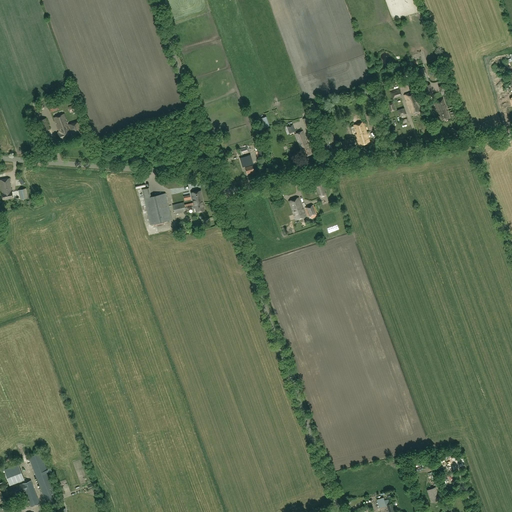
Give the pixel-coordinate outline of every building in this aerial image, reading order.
[(424,68),(416,71),(418,78),(426,76),(424,68)] [(421,87),(424,97),(433,94),(430,84),(421,87)] [(401,97),(399,89),(390,92),(393,100),(401,97)] [(413,92),(404,95),(411,114),(420,111),(413,92)] [(446,110),(443,99),(439,100),(439,101),(437,102),(437,101),(433,102),(439,121),(449,118),(447,110),(446,110)] [(21,112),(23,118),(23,117),(25,123),(25,124),(26,128),(33,125),(27,106),(23,108),(20,109),(21,112)] [(64,114),(59,116),(54,118),(59,132),(57,132),(60,139),(71,135),(68,126),(64,114)] [(310,117),(303,119),(307,134),(315,132),(310,117)] [(46,119),(38,122),(42,132),(50,129),(46,119)] [(288,126),(285,120),(279,122),(282,128),(288,126)] [(79,121),(69,125),(72,136),(83,132),(79,121)] [(363,123),(354,125),(355,131),(356,130),(357,134),(356,135),(359,146),(370,143),(367,135),(363,123)] [(287,134),(295,132),(293,125),(284,127),(287,134)] [(303,131),(295,134),(301,149),(300,149),(303,157),(312,154),(310,148),(309,147),(308,144),(307,144),(303,131)] [(335,142),(332,134),(327,136),(330,143),(335,142)] [(340,150),(348,147),(347,144),(346,145),(345,143),(346,143),(345,140),(337,143),(340,150)] [(264,148),(258,150),(260,156),(266,154),(264,148)] [(250,155),(240,158),(243,167),(246,166),(246,167),(245,168),(247,173),(254,171),(252,165),(252,164),(253,164),(250,155)] [(10,178),(0,179),(0,181),(2,194),(1,194),(2,200),(13,198),(12,192),(10,178)] [(320,183),(316,185),(316,187),(319,197),(321,198),(325,196),(326,195),(322,185),(320,183)] [(149,188),(142,189),(151,225),(171,220),(165,194),(151,197),(149,188)] [(26,189),(18,191),(20,200),(28,198),(26,189)] [(193,203),(203,201),(200,191),(191,193),(193,203)] [(299,198),(289,201),(292,211),(295,220),(305,217),(303,211),(299,198)] [(203,201),(193,203),(195,209),(195,208),(196,212),(204,210),(203,203),(203,201)] [(184,202),(172,205),(174,214),(186,212),(184,202)] [(317,214),(313,205),(305,208),(309,217),(310,216),(311,218),(316,216),(316,214),(317,214)] [(29,457),(45,501),(56,497),(40,453),(29,457)] [(18,464),(4,469),(10,485),(24,480),(18,464)] [(31,480),(3,490),(6,499),(26,492),(31,506),(39,503),(31,480)] [(394,511),(392,503),(386,505),(387,511),(394,511)]
